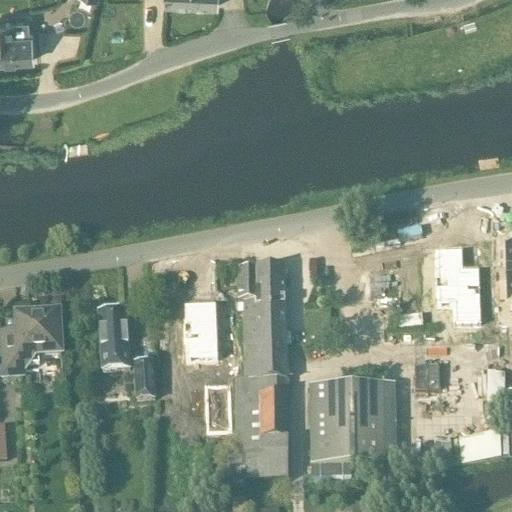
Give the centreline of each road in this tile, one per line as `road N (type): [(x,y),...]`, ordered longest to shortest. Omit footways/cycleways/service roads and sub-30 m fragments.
road 1 (tertiary): [(0,277),(511,184)]
road 2 (unclassified): [(0,104),(58,99),(212,43),(442,0)]
